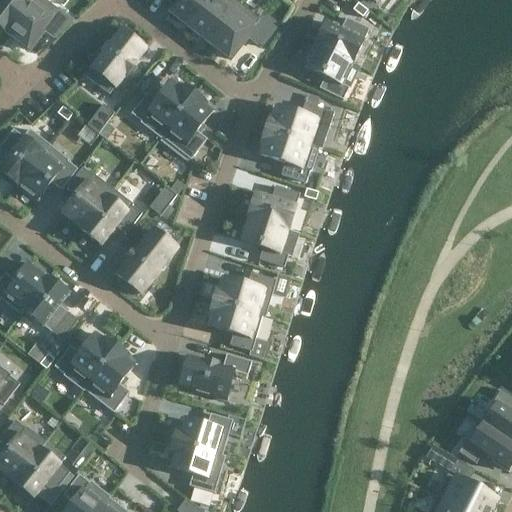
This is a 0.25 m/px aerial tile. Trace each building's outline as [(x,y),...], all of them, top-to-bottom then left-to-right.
[(0,0),(0,30),(7,35),(33,0),(0,0)] [(43,0),(33,0),(7,35),(27,51),(44,29),(54,37),(71,21),(43,0)] [(179,0),(169,13),(189,29),(211,0),(179,0)] [(233,0),(211,0),(189,29),(208,44),(239,4),(233,0)] [(239,4),(208,44),(228,60),(246,36),(260,47),(277,26),(262,15),(259,19),(239,4)] [(358,5),(352,11),(363,19),(368,13),(358,5)] [(326,23),(315,46),(352,64),(369,29),(346,18),(341,30),(326,23)] [(121,32),(85,77),(109,96),(125,75),(127,76),(136,64),(134,63),(144,50),(140,47),(143,43),(128,31),(125,35),(121,32)] [(319,90),(342,101),(348,89),(341,86),(352,64),(315,46),(314,48),(310,47),(302,63),(306,65),(305,68),(325,78),(319,90)] [(160,140),(161,139),(194,96),(182,87),(181,88),(173,82),(157,102),(147,95),(131,116),(141,123),(140,124),(160,140)] [(205,105),(194,96),(161,139),(191,161),(206,141),(196,133),(212,112),(205,106),(205,105)] [(271,118),(266,133),(319,150),(322,151),(333,114),(304,105),(300,117),(276,109),(273,118),(271,118)] [(87,127),(98,135),(115,115),(103,106),(87,127)] [(62,108),(57,115),(67,122),(72,116),(62,108)] [(107,125),(98,135),(106,141),(114,130),(107,125)] [(0,152),(7,158),(0,167),(0,179),(13,189),(15,186),(18,188),(18,187),(50,147),(50,146),(29,130),(23,138),(13,130),(0,147),(0,152)] [(281,176),(306,185),(310,172),(311,172),(319,150),(266,133),(261,146),(263,147),(260,156),(284,164),(281,176)] [(50,147),(18,187),(38,203),(52,184),(62,191),(78,170),(68,163),(69,161),(50,147)] [(76,198),(62,215),(81,229),(112,190),(93,176),(92,177),(82,169),(66,190),(76,198)] [(183,187),(177,183),(172,191),(177,195),(183,187)] [(176,196),(166,187),(150,209),(161,217),(176,196)] [(256,195),(249,219),(288,231),(299,195),(275,188),(271,200),(256,195)] [(81,229),(80,230),(101,246),(115,228),(126,236),(141,215),(132,207),(133,206),(113,190),(112,190),(81,229)] [(306,190),(303,198),(315,202),(318,194),(306,190)] [(280,254),(288,231),(249,219),(241,243),(263,249),(259,261),(284,270),(288,257),(280,254)] [(125,265),(115,278),(141,298),(179,248),(153,228),(136,249),(134,248),(123,263),(125,265)] [(5,274),(0,280),(0,301),(1,300),(21,316),(24,312),(48,279),(29,264),(19,276),(15,282),(13,280),(5,274)] [(216,289),(212,302),(261,318),(265,318),(276,282),(251,274),(248,285),(223,278),(220,290),(216,289)] [(48,279),(24,312),(43,327),(53,334),(69,314),(67,313),(59,307),(60,305),(69,294),(48,278),(48,279)] [(212,302),(208,315),(212,316),(208,330),(233,337),(230,346),(251,353),(261,318),(212,302)] [(70,347),(54,368),(64,376),(63,377),(83,393),(84,391),(118,349),(115,347),(108,341),(105,339),(104,341),(96,335),(80,355),(70,347)] [(118,349),(84,391),(113,414),(129,393),(123,388),(119,386),(125,378),(135,365),(127,359),(129,358),(118,349)] [(186,357),(177,387),(227,402),(236,373),(247,377),(251,363),(226,355),(222,368),(219,367),(220,364),(205,360),(204,363),(186,357)] [(48,356),(40,365),(46,370),(54,361),(48,356)] [(0,403),(3,406),(19,386),(10,378),(10,377),(0,368),(0,403)] [(511,397),(501,391),(480,422),(511,443),(511,413),(511,411),(511,397)] [(176,429),(172,443),(222,457),(232,422),(210,415),(207,425),(183,418),(180,430),(176,429)] [(5,455),(0,461),(0,471),(14,483),(15,484),(41,451),(46,444),(26,428),(25,429),(15,422),(0,440),(0,442),(7,448),(9,450),(5,455)] [(511,443),(480,422),(458,453),(476,465),(483,455),(509,472),(511,467),(511,443)] [(172,443),(168,457),(172,458),(168,469),(193,476),(189,487),(214,494),(225,458),(222,457),(172,443)] [(17,485),(14,489),(28,500),(31,497),(34,499),(42,488),(44,486),(52,493),(54,494),(69,474),(59,466),(60,466),(41,451),(15,484),(17,485)] [(475,472),(450,456),(442,468),(452,474),(469,483),(475,472)] [(78,471),(86,462),(79,457),(72,466),(78,471)] [(447,475),(436,498),(464,511),(491,511),(498,500),(447,475)] [(73,504),(66,511),(99,511),(109,499),(110,498),(90,482),(89,484),(79,476),(63,496),(73,504)] [(464,511),(436,498),(428,511),(464,511)] [(125,511),(109,499),(99,511),(125,511)] [(201,511),(186,500),(178,511),(201,511)]
